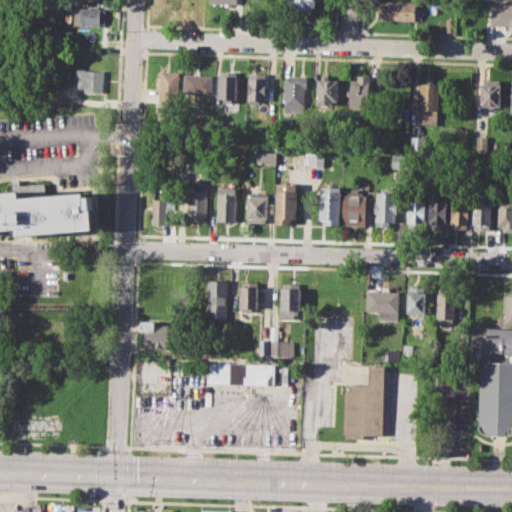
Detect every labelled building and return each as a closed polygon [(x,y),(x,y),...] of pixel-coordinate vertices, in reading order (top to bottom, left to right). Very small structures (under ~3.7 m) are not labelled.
[(162,8),(162,0),(181,0),(181,9),(162,8)] [(378,1),(414,2),(414,7),(419,7),(418,16),(414,16),(414,21),(378,20),(378,1)] [(491,3),(511,3),(511,24),(490,24),(491,3)] [(82,7),(100,7),(100,11),(105,11),(104,22),(99,22),(99,26),(73,25),(74,11),(82,11),(82,7)] [(445,17),(455,18),(455,33),(445,33),(445,17)] [(77,69),(106,70),(105,93),(84,92),(85,80),(76,80),(77,69)] [(159,118),(161,71),(180,72),(178,119),(159,118)] [(216,105),(218,71),(238,72),(236,105),(216,105)] [(247,102),(248,71),(267,72),(266,99),(260,99),(260,103),(247,102)] [(184,93),(185,73),(212,74),(211,94),(184,93)] [(316,105),(317,74),(333,74),(333,78),(338,78),(338,100),(333,100),(332,105),(316,105)] [(349,107),(350,79),(356,79),(357,75),(369,75),(368,108),(349,107)] [(285,76),(306,76),(305,119),(284,119),(285,76)] [(480,84),(484,84),(484,79),(500,79),(500,108),(480,108),(480,84)] [(418,82),(437,82),(437,125),(418,125),(418,82)] [(48,91),(61,91),(62,105),(49,106),(48,91)] [(410,136),(424,136),(424,151),(410,151),(410,136)] [(475,136),(489,136),(489,153),(475,153),(475,136)] [(256,151),(277,152),(276,165),(265,165),(265,162),(256,161),(256,151)] [(309,152),(324,152),(324,166),(309,166),(309,152)] [(391,153),(405,153),(405,168),(391,168),(391,153)] [(0,192),(14,191),(13,180),(21,180),(21,184),(46,182),(47,195),(86,191),(86,196),(90,196),(95,230),(17,235),(16,229),(0,230),(0,192)] [(275,222),(276,183),(296,183),(295,223),(275,222)] [(319,219),(320,186),(341,186),(340,225),(323,224),(323,219),(319,219)] [(218,187),(237,187),(237,222),(218,221),(218,187)] [(344,194),(348,195),(348,191),(351,191),(351,187),(358,187),(357,191),(362,192),(362,195),(366,195),(365,225),(343,224),(344,194)] [(188,191),(206,191),(206,220),(188,220),(188,191)] [(374,221),(375,191),(396,192),(395,221),(374,221)] [(247,221),(248,192),(270,193),(270,222),(247,221)] [(152,223),(152,198),(164,198),(165,193),(175,194),(175,224),(152,223)] [(407,201),(424,202),(423,228),(406,227),(407,201)] [(428,201),(446,202),(445,228),(427,227),(428,201)] [(450,203),(468,203),(467,231),(450,231),(450,203)] [(473,203),(490,203),(490,231),(472,231),(473,203)] [(497,203),(511,203),(511,232),(496,231),(497,203)] [(208,279),(228,280),(227,319),(207,318),(208,279)] [(240,310),(241,282),(258,282),(258,287),(261,287),(261,307),(253,307),(253,310),(240,310)] [(279,318),(280,283),(298,283),(298,287),(302,287),(301,319),(279,318)] [(366,290),(381,291),(381,286),(389,286),(389,291),(397,291),(396,320),(379,320),(379,310),(366,310),(366,290)] [(405,313),(406,291),(409,291),(410,286),(426,286),(426,292),(429,292),(428,313),(405,313)] [(511,325),(498,325),(498,313),(504,313),(505,295),(511,296),(511,290),(511,325)] [(437,321),(437,291),(454,291),(453,321),(437,321)] [(141,319),(156,320),(156,324),(175,324),(175,349),(144,348),(145,331),(140,331),(141,319)] [(271,326),(270,356),(296,356),(296,341),(278,341),(279,326),(271,326)] [(488,328),(511,329),(511,434),(484,434),(478,428),(480,361),(472,361),(473,336),(487,336),(488,328)] [(258,339),(268,339),(268,355),(258,355),(258,339)] [(207,361),(275,362),(275,367),(288,367),(288,385),(281,385),(281,381),(275,381),(275,384),(207,383),(207,361)] [(345,384),(368,384),(369,366),(385,366),(384,434),(363,434),(363,438),(344,437),(345,384)]
